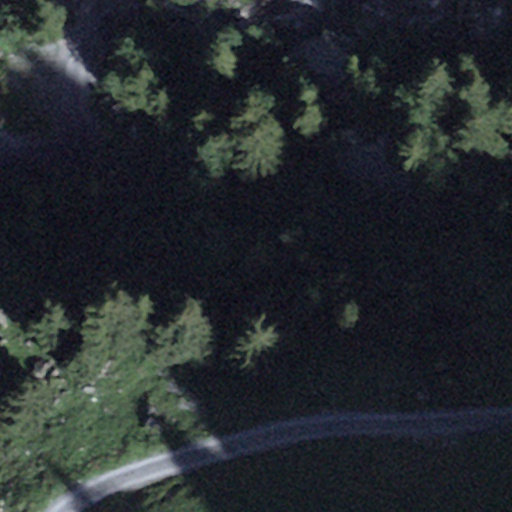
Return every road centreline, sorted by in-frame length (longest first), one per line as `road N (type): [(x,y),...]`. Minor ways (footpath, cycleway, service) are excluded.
road 1 (track): [(511,421),(341,424),(265,436),(101,486),(65,511)]
road 2 (track): [(0,144),(54,155),(94,143),(98,125),(89,113),(44,97),(38,85),(109,0)]
